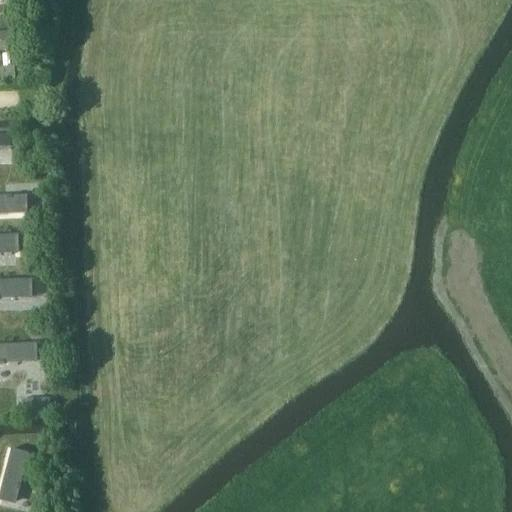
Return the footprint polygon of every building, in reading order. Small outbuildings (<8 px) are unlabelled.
[(18,34),(0,34),(0,53),(19,53),(18,34)] [(0,151),(14,151),(14,136),(0,135),(0,151)] [(27,199),(0,199),(0,218),(27,218),(27,199)] [(17,238),(0,239),(0,259),(18,258),(17,238)] [(32,283),(0,283),(0,301),(33,301),(32,283)] [(0,367),(37,365),(36,348),(0,349),(0,367)] [(0,502),(16,506),(30,450),(11,445),(0,489),(0,502)]
